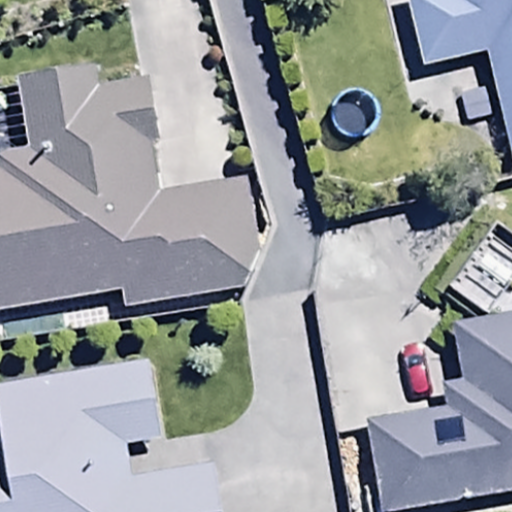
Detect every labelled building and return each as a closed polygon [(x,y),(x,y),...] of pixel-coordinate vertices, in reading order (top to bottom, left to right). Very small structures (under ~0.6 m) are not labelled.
[(428,81),(489,66),(511,158),(511,0),(424,0),(409,4),(428,81)] [(0,325),(123,304),(126,320),(247,300),(264,259),(252,192),(157,209),(147,155),(159,153),(148,92),(104,100),(101,82),(0,99),(0,150),(6,185),(0,185),(0,325)] [(511,290),(511,256),(494,244),(453,303),(487,327),(511,290)] [(370,434),(384,511),(473,511),(511,505),(511,331),(456,342),(465,390),(441,394),(446,420),(370,434)] [(0,511),(221,511),(216,478),(139,491),(134,462),(166,457),(153,376),(0,400),(0,430),(2,443),(0,443),(0,511)]
